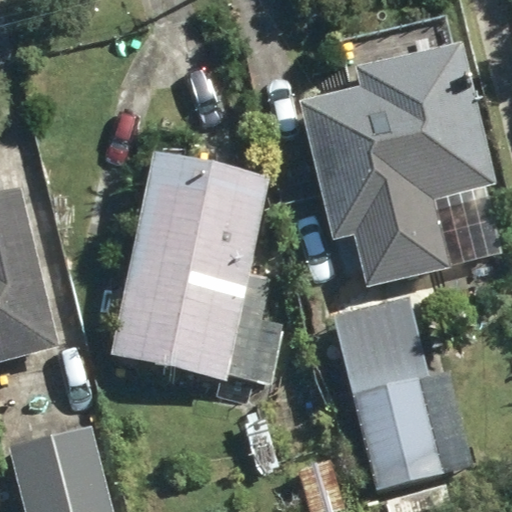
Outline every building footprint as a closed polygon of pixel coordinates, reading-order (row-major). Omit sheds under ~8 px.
[(358,62),(366,89),(298,108),(339,249),(360,243),(372,286),(456,263),(444,219),(467,212),(463,199),(507,187),(463,32),(358,62)] [(144,152),(104,354),(234,380),(274,177),(144,152)] [(0,367),(3,367),(5,376),(59,366),(25,185),(0,189),(0,367)] [(420,345),(349,362),(380,493),(451,477),(420,345)] [(115,511),(88,413),(6,435),(26,511),(115,511)]
